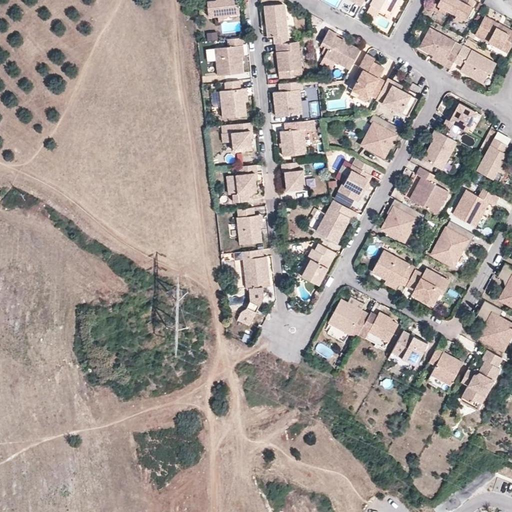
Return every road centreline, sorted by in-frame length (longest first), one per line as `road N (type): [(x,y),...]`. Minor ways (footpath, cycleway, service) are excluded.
road 1 (residential): [(251,0),(283,309),(293,329)]
road 2 (residential): [(511,225),(454,341),(342,278)]
road 3 (track): [(213,297),(68,196),(0,163)]
road 4 (track): [(0,462),(195,391),(211,378)]
road 5 (residential): [(444,79),(342,278)]
road 6 (track): [(229,369),(245,481),(258,511)]
road 7 (track): [(215,511),(211,378)]
